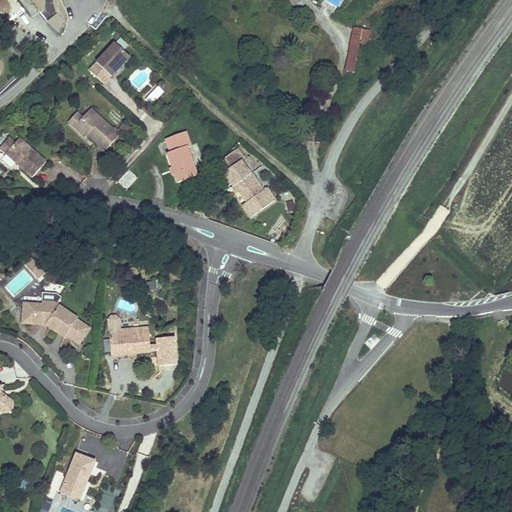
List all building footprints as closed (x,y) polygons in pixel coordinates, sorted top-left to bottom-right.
[(324,7),(333,13),(337,8),(328,1),(324,7)] [(96,32),(107,17),(101,12),(90,27),(96,32)] [(354,73),(360,39),(362,29),(354,28),(346,72),(354,73)] [(362,29),(360,39),(368,41),(370,31),(362,29)] [(115,43),(89,71),(103,84),(110,76),(112,77),(130,57),(115,43)] [(164,92),(158,86),(151,94),(157,99),(164,92)] [(91,108),(83,117),(77,124),(88,135),(99,145),(98,147),(104,152),(120,134),(114,128),(113,129),(91,108)] [(77,124),(83,117),(78,113),(70,122),(86,137),(88,135),(77,124)] [(131,129),(124,123),(118,130),(125,136),(131,129)] [(186,133),(167,140),(171,153),(168,155),(172,168),(175,174),(178,183),(198,176),(187,147),(191,146),(186,133)] [(32,178),(46,163),(19,139),(14,145),(6,154),(32,178)] [(0,149),(6,154),(14,145),(9,140),(0,149)] [(223,173),(233,187),(235,186),(239,191),(247,203),(242,206),(251,218),(276,200),(267,188),(264,191),(238,156),(235,158),(233,156),(220,165),(225,172),(223,173)] [(45,268),(32,256),(25,263),(38,275),(45,268)] [(78,317),(61,304),(61,301),(56,297),(44,294),(43,299),(21,300),(22,322),(44,323),(63,335),(64,333),(77,344),(89,329),(78,320),(78,317)] [(147,329),(108,330),(110,354),(148,352),(147,329)] [(0,409),(1,410),(7,410),(11,406),(11,400),(0,390),(0,409)] [(93,460),(74,452),(64,476),(61,484),(80,492),(86,477),(93,460)] [(60,474),(54,489),(81,501),(90,479),(86,477),(80,492),(61,484),(64,476),(60,474)] [(57,504),(66,507),(70,497),(61,494),(57,504)]
